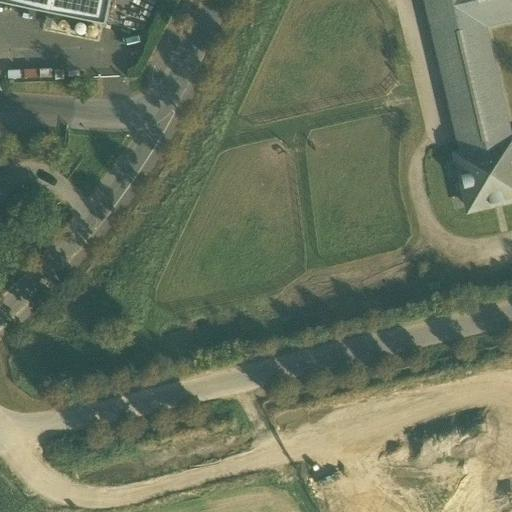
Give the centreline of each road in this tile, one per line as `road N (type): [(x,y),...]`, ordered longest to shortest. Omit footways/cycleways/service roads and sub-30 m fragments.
road 1 (unclassified): [(0,428),(7,435),(511,316)]
road 2 (track): [(238,379),(313,511)]
road 3 (unclassified): [(156,126),(223,0)]
road 4 (unclassified): [(0,315),(95,210)]
